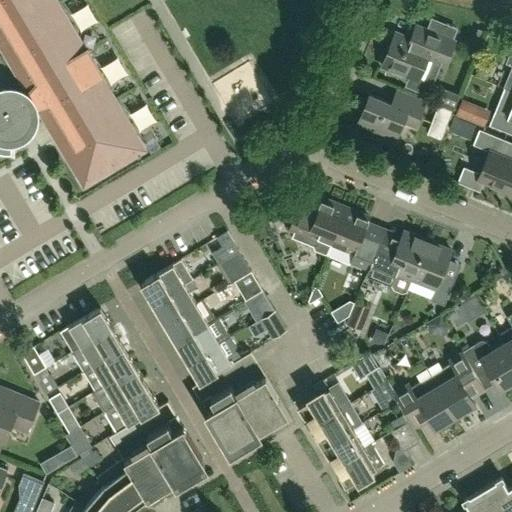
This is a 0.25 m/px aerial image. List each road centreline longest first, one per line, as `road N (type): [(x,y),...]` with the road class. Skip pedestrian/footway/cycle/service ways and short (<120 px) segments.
road 1 (residential): [(0,320),(217,189)]
road 2 (residential): [(281,369),(316,349),(217,189)]
road 3 (residential): [(511,229),(308,150)]
road 4 (residential): [(236,178),(140,17)]
road 5 (residential): [(366,511),(511,425)]
road 6 (residential): [(308,150),(366,9)]
